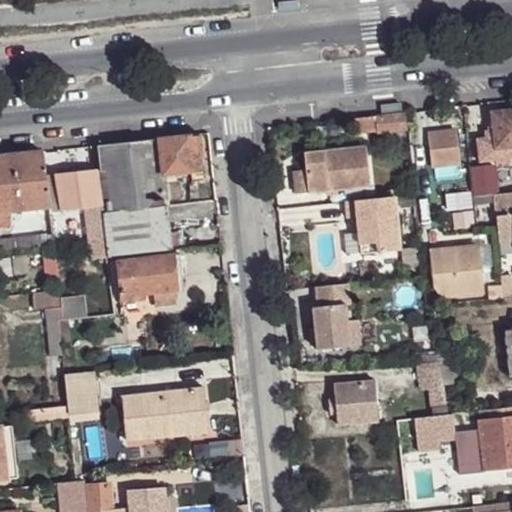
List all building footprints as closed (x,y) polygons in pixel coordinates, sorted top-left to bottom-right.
[(406,111),(355,117),(356,133),(377,131),(377,133),(408,129),(406,111)] [(511,111),(497,113),(498,131),(489,132),(489,138),(481,139),(483,162),(511,159),(511,111)] [(456,130),(428,133),(432,166),(460,163),(456,130)] [(192,136),(98,146),(105,212),(103,213),(108,261),(172,252),(170,236),(163,176),(199,172),(197,158),(195,137),(192,137),(192,136)] [(200,136),(195,137),(197,158),(203,158),(200,136)] [(305,154),(307,169),(309,192),(371,186),(367,148),(305,154)] [(44,153),(0,157),(0,212),(11,211),(50,207),(47,177),(44,153)] [(495,162),(470,165),(474,194),(499,191),(495,162)] [(307,169),(294,170),(297,193),(309,192),(307,169)] [(96,171),(47,177),(50,207),(50,211),(84,207),(91,260),(107,258),(96,171)] [(511,192),(495,194),(496,216),(511,214),(511,192)] [(395,197),(346,202),(348,219),(358,217),(362,254),(401,250),(395,197)] [(11,211),(0,212),(0,227),(13,226),(11,211)] [(511,214),(496,216),(498,241),(511,239),(511,214)] [(181,234),(170,236),(172,252),(183,251),(181,234)] [(53,235),(0,241),(0,251),(55,245),(53,235)] [(478,246),(430,251),(435,288),(442,295),(483,291),(480,267),(478,246)] [(488,246),(478,246),(480,267),(489,266),(488,246)] [(174,255),(117,261),(119,277),(122,297),(122,302),(143,299),(143,294),(154,293),(175,291),(178,290),(174,255)] [(115,299),(122,297),(119,277),(112,278),(115,299)] [(317,287),(320,306),(314,306),(316,327),(317,337),(318,349),(351,346),(348,321),(347,305),(350,304),(349,283),(317,287)] [(502,286),(489,288),(490,299),(503,298),(502,286)] [(60,290),(33,293),(35,310),(46,309),(62,307),(61,300),(60,290)] [(175,291),(154,293),(155,306),(177,303),(175,291)] [(85,297),(61,300),(62,307),(63,319),(87,317),(85,297)] [(62,307),(46,309),(48,323),(58,321),(58,320),(63,319),(62,307)] [(358,320),(348,321),(351,346),(361,345),(358,320)] [(58,321),(48,323),(51,356),(62,354),(58,321)] [(447,341),(439,342),(441,355),(441,358),(449,357),(447,341)] [(441,355),(419,357),(420,365),(430,364),(433,383),(443,382),(441,358),(441,355)] [(449,357),(441,358),(443,382),(444,385),(459,384),(457,357),(449,357)] [(93,371),(65,375),(67,395),(68,405),(69,415),(70,420),(77,419),(76,413),(93,411),(98,411),(93,371)] [(376,379),(335,383),(336,399),(330,400),(330,414),(338,413),(338,424),(380,420),(376,379)] [(204,387),(123,395),(127,439),(208,430),(204,387)] [(67,395),(55,396),(56,407),(68,405),(67,395)] [(445,395),(432,396),(434,415),(447,414),(445,395)] [(56,407),(45,408),(47,418),(69,415),(68,405),(56,407)] [(511,406),(477,411),(481,450),(466,451),(468,471),(511,466),(511,406)] [(45,408),(26,411),(27,421),(47,418),(45,408)] [(76,413),(77,419),(94,418),(93,411),(76,413)] [(468,411),(453,413),(455,437),(470,436),(468,411)] [(416,420),(419,450),(438,449),(437,441),(455,439),(455,437),(453,413),(447,414),(434,415),(435,417),(416,420)] [(13,425),(3,427),(9,479),(19,478),(13,425)] [(3,427),(0,427),(0,479),(9,479),(3,427)] [(241,437),(228,439),(230,456),(244,455),(241,437)] [(77,481),(60,483),(63,511),(86,511),(84,480),(77,481)] [(109,484),(87,486),(89,511),(130,511),(130,506),(112,508),(109,484)]
